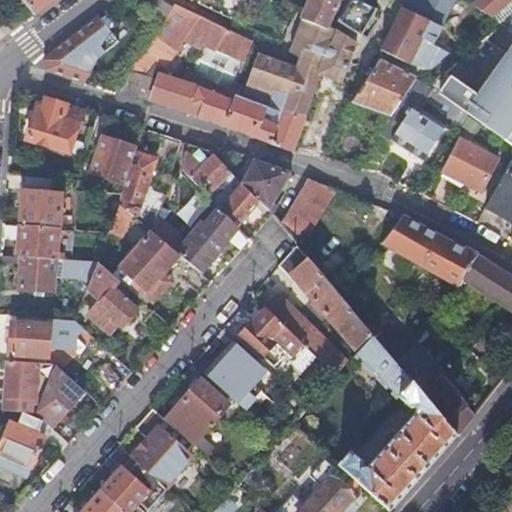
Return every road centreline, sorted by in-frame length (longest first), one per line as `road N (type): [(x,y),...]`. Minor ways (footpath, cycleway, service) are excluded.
road 1 (residential): [(511,254),(407,201),(0,67)]
road 2 (residential): [(276,238),(24,511)]
road 3 (residential): [(417,511),(511,402)]
